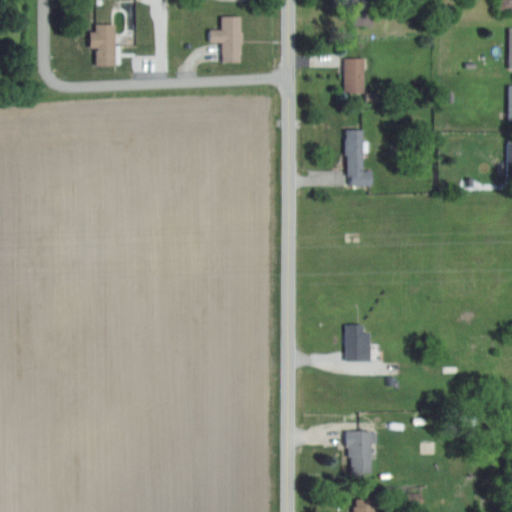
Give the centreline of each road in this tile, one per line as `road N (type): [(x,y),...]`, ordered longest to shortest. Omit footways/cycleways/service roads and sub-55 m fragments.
road 1 (tertiary): [(288,0),(288,511)]
road 2 (residential): [(54,82),(288,77)]
